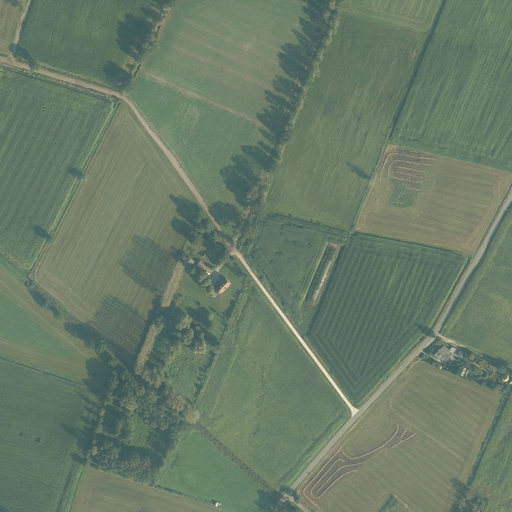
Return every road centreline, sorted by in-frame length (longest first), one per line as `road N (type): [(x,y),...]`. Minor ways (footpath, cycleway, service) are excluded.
road 1 (track): [(231,246),(129,102),(0,58)]
road 2 (unclassified): [(356,415),(434,332),(511,192)]
road 3 (track): [(231,246),(336,0)]
road 4 (unclassified): [(256,280),(356,415)]
